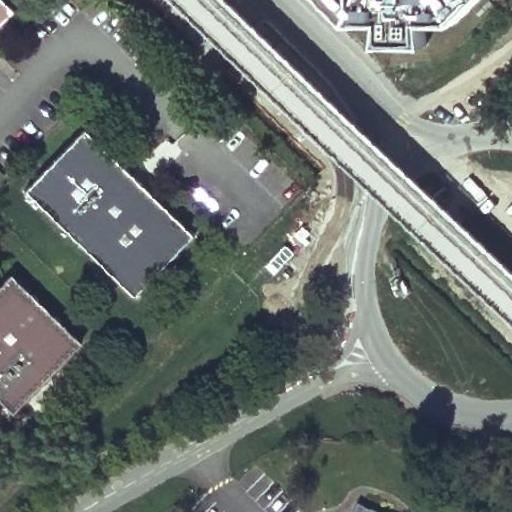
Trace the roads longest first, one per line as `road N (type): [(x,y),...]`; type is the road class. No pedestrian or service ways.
road 1 (unclassified): [(319,375),(80,511)]
road 2 (unclassified): [(435,140),(378,131),(317,87)]
road 3 (unclassified): [(391,375),(428,403),(473,418),(511,419)]
road 4 (unclassified): [(317,87),(352,152),(368,204)]
road 5 (unclassified): [(230,0),(317,87)]
